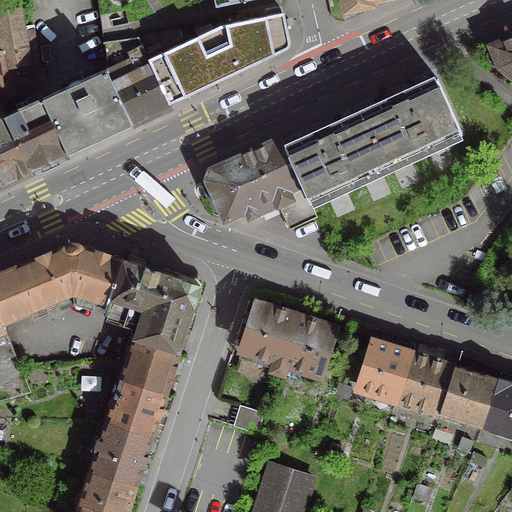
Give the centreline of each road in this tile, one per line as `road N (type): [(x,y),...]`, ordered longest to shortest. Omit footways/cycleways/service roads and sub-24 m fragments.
road 1 (secondary): [(240,252),(511,347)]
road 2 (residential): [(156,511),(240,252)]
road 3 (primary): [(94,180),(327,76)]
road 4 (primary): [(327,76),(508,0)]
road 5 (secondary): [(94,180),(149,218),(240,252)]
road 6 (unknown): [(511,190),(408,308)]
